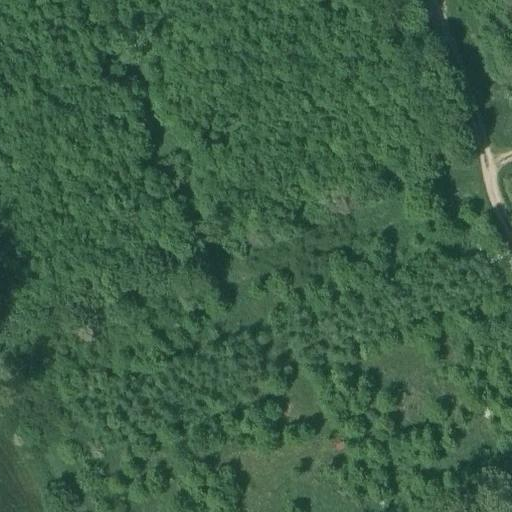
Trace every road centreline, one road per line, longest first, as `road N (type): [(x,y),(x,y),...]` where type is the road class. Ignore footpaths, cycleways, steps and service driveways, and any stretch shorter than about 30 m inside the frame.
road 1 (track): [(486,161),(218,259)]
road 2 (track): [(114,45),(107,72),(141,86),(218,259)]
road 3 (track): [(511,233),(494,208),(482,138),(428,0)]
